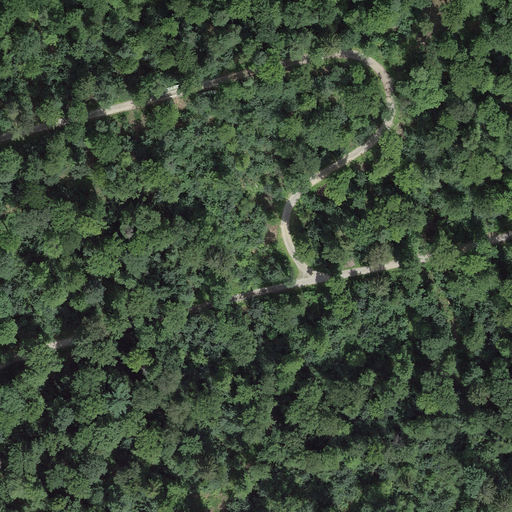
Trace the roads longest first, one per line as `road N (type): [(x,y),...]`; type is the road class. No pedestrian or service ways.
road 1 (track): [(0,136),(348,53),(393,89),(368,144),(297,195),(283,232),(311,282)]
road 2 (track): [(511,232),(161,316),(0,364)]
